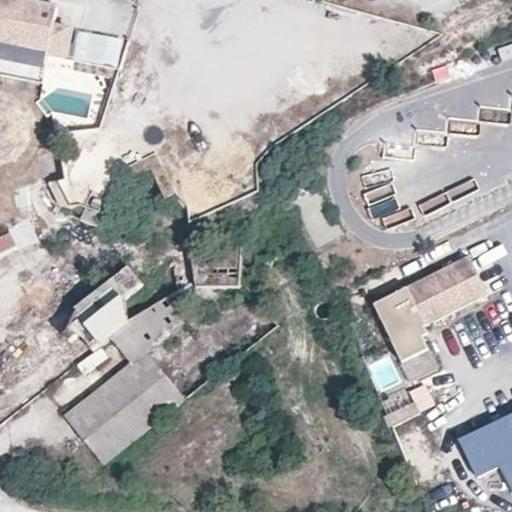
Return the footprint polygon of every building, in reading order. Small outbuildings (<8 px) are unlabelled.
[(0,0),(0,38),(46,48),(46,51),(62,54),(68,25),(52,22),(56,3),(40,0),(0,0)] [(363,43),(387,53),(398,29),(374,18),(363,43)] [(301,41),(326,49),(329,37),(304,29),(301,41)] [(46,51),(46,48),(0,38),(0,70),(40,79),(46,51)] [(447,64),(429,70),(434,83),(452,77),(447,64)] [(366,210),(395,209),(393,168),(364,169),(366,210)] [(36,242),(25,221),(9,230),(11,233),(19,250),(36,242)] [(0,259),(19,250),(11,233),(0,238),(0,259)] [(467,255),(371,300),(398,359),(426,346),(421,335),(428,332),(424,324),(486,295),(467,255)] [(109,333),(128,318),(115,302),(142,281),(127,263),(74,306),(81,314),(63,330),(70,337),(79,331),(92,346),(109,333)] [(196,287),(238,281),(236,267),(194,272),(196,287)] [(149,344),(182,317),(165,294),(128,318),(149,344)] [(149,344),(128,318),(109,333),(130,359),(145,347),(149,344)] [(103,343),(75,364),(90,383),(118,362),(103,343)] [(103,460),(184,395),(145,347),(130,359),(64,411),(103,460)] [(388,425),(435,407),(426,382),(407,389),(411,401),(383,412),(388,425)] [(511,421),(509,414),(458,438),(476,476),(499,465),(511,491),(511,421)]
